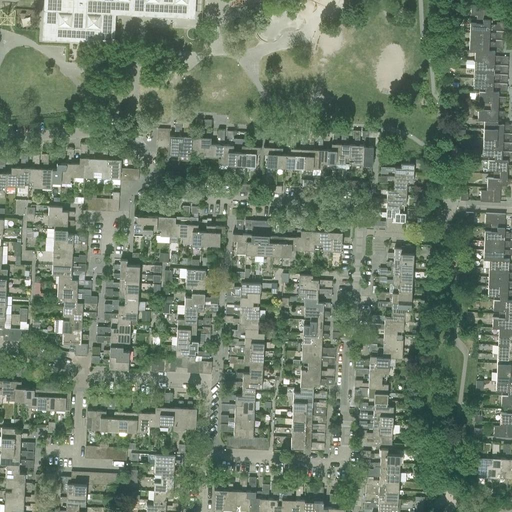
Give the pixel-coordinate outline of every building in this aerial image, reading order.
[(44,0),(44,10),(43,38),(111,42),(112,21),(112,13),(189,17),(190,0),(44,0)] [(471,13),(470,15),(477,15),(477,18),(476,18),(490,19),(491,6),(471,5),(471,13)] [(470,23),(470,31),(483,32),(483,27),(490,28),(490,29),(504,30),(504,23),(496,22),(496,24),(490,24),(490,23),(490,19),(476,18),(476,22),(476,23),(470,23)] [(470,31),(469,40),(482,41),(483,36),(489,37),(489,38),(503,38),(504,32),(496,31),(496,33),(489,33),(489,32),(490,29),(490,28),(483,27),(483,32),(470,31)] [(469,50),(469,51),(475,51),(488,52),(488,51),(488,50),(489,47),(503,48),(503,41),(495,40),(495,43),(489,42),(489,41),(489,38),(489,37),(483,36),(482,41),(469,40),(469,50)] [(475,51),(474,59),(488,59),(487,64),(494,64),(494,61),(500,61),(500,63),(508,64),(508,57),(502,57),(494,56),(494,55),(494,51),(488,51),(488,52),(475,51)] [(474,59),(474,68),(487,68),(487,73),(493,73),(494,70),(500,70),(500,72),(508,73),(508,66),(494,65),(494,64),(487,64),(488,59),(474,59)] [(474,68),(474,77),(487,78),(486,82),(493,82),(493,79),(500,79),(499,81),(507,82),(507,75),(493,74),(493,73),(487,73),(487,68),(474,68)] [(473,87),(479,88),(479,91),(492,92),(492,91),(493,88),(499,88),(499,90),(507,91),(507,84),(493,83),(493,82),(486,82),(487,78),(474,77),(473,87)] [(479,91),(478,101),(484,101),(484,105),(498,106),(498,102),(505,102),(505,97),(498,97),(498,92),(492,92),(479,91)] [(477,119),(484,120),(497,120),(498,120),(497,119),(497,115),(505,116),(505,111),(497,110),(498,106),(484,105),(484,109),(478,109),(477,119)] [(484,120),(484,127),(497,128),(497,132),(503,133),(503,129),(510,130),(510,132),(511,131),(511,125),(503,125),(503,124),(497,124),(497,120),(484,120)] [(169,153),(169,155),(178,155),(179,142),(183,142),(183,136),(179,136),(179,130),(181,130),(181,122),(175,122),(175,129),(175,135),(169,135),(169,141),(169,147),(169,153)] [(178,156),(178,161),(192,161),(192,154),(188,154),(187,154),(187,149),(192,149),(192,137),(188,136),(188,130),(190,130),(190,122),(184,122),(183,136),(183,142),(179,142),(178,155),(178,156)] [(484,127),(483,136),(497,137),(497,142),(502,142),(503,138),(509,139),(509,141),(511,140),(511,134),(503,134),(503,133),(497,132),(497,128),(484,127)] [(327,149),(326,162),(336,163),(337,149),(341,149),(341,144),(336,143),(337,137),(339,137),(339,130),(333,129),(332,129),(332,132),(332,143),(331,143),(331,150),(327,149)] [(192,137),(192,149),(196,149),(195,156),(205,157),(206,143),(202,143),(202,137),(202,136),(202,130),(197,130),(197,136),(197,137),(192,137)] [(202,137),(202,143),(206,143),(205,157),(214,157),(215,144),(210,143),(211,137),(211,131),(207,130),(206,137),(202,137)] [(215,144),(214,157),(218,157),(218,164),(228,164),(228,151),(224,151),(223,151),(224,144),(224,130),(218,130),(218,131),(217,138),(220,138),(219,144),(215,144)] [(342,130),(341,144),(341,149),(337,149),(336,163),(349,163),(349,157),(350,144),(345,144),(346,138),(348,138),(348,130),(342,130)] [(350,144),(349,157),(353,157),(353,163),(363,164),(363,151),(359,150),(359,145),(359,131),(353,130),(352,138),(355,138),(354,144),(350,144)] [(224,144),(223,151),(224,151),(228,151),(228,164),(237,165),(238,151),(234,151),(234,145),(233,145),(234,138),(233,138),(233,131),(227,131),(226,138),(227,138),(228,138),(228,144),(224,144)] [(304,155),(304,168),(313,168),(313,155),(317,155),(318,149),(313,149),(313,138),(316,139),(316,131),(310,131),(309,135),(309,148),(308,155),(304,155)] [(313,155),(313,168),(322,168),(322,162),(326,162),(327,149),(322,149),(322,139),(325,139),(325,132),(319,131),(318,149),(317,155),(313,155)] [(359,145),(359,150),(363,151),(363,164),(372,164),(373,145),(379,145),(379,132),(362,131),(361,138),(364,139),(364,144),(364,145),(359,145)] [(286,153),(286,167),(295,167),(295,154),(296,154),(299,154),(300,148),(295,148),(295,141),(298,142),(298,134),(287,133),(286,153)] [(295,154),(295,167),(296,167),(304,168),(304,155),(308,155),(309,148),(304,148),(304,142),(307,142),(307,134),(300,134),(300,147),(300,148),(299,154),(296,154),(295,154)] [(483,136),(483,146),(496,146),(496,151),(502,151),(502,147),(509,148),(509,150),(511,149),(511,143),(502,143),(502,142),(497,142),(497,137),(483,136)] [(234,138),(233,145),(234,145),(234,151),(238,151),(237,165),(246,165),(247,152),(250,152),(251,145),(247,145),(247,139),(234,138)] [(247,152),(246,165),(255,165),(255,153),(259,153),(260,153),(260,146),(255,146),(255,139),(251,139),(251,145),(250,152),(247,152)] [(267,166),(277,166),(278,153),(273,153),(273,146),(274,140),(268,140),(268,146),(263,146),(263,152),(268,152),(267,166)] [(273,147),(273,153),(278,153),(277,166),(286,167),(286,153),(282,153),(282,146),(282,140),(278,140),(278,146),(278,147),(273,147)] [(79,163),(75,163),(74,176),(83,177),(84,163),(89,164),(89,157),(84,157),(85,151),(87,151),(87,144),(81,143),(80,157),(79,157),(79,163)] [(84,163),(83,177),(93,177),(93,171),(97,172),(98,158),(93,158),(94,152),(96,152),(96,144),(90,144),(89,157),(89,164),(84,163)] [(97,177),(97,183),(110,184),(111,165),(107,165),(107,158),(107,148),(108,148),(108,144),(101,144),(101,152),(103,152),(102,158),(98,158),(97,172),(101,172),(101,178),(97,177)] [(482,155),(482,156),(488,156),(488,160),(502,160),(502,156),(508,156),(508,159),(511,158),(511,152),(502,152),(502,151),(496,151),(496,146),(483,146),(482,155)] [(57,169),(53,168),(52,182),(61,182),(61,169),(66,169),(66,163),(62,162),(62,156),(64,157),(65,149),(58,148),(57,169)] [(67,149),(66,163),(66,169),(61,169),(61,182),(71,183),(71,176),(74,176),(75,163),(70,163),(71,157),(73,157),(73,149),(67,149)] [(107,158),(107,165),(111,165),(110,184),(120,185),(120,180),(121,168),(121,159),(116,159),(116,153),(112,152),(112,159),(107,158)] [(11,173),(6,172),(6,186),(15,186),(16,161),(18,161),(19,153),(12,153),(11,166),(11,173)] [(16,167),(15,186),(25,187),(25,180),(29,180),(29,167),(25,167),(25,161),(27,161),(28,153),(21,153),(20,167),(16,167)] [(34,168),(29,167),(29,180),(33,181),(33,187),(42,188),(42,175),(38,175),(39,168),(39,154),(33,154),(32,161),(34,162),(34,168)] [(43,168),(39,168),(38,175),(42,175),(42,188),(52,188),(52,182),(53,168),(48,168),(48,155),(41,154),(41,162),(43,162),(43,168)] [(487,169),(487,170),(493,170),(493,173),(493,174),(507,174),(507,170),(511,170),(511,165),(508,165),(508,160),(502,160),(488,160),(487,169)] [(394,171),(394,176),(400,176),(400,172),(414,172),(414,163),(401,162),(401,167),(394,166),(394,167),(381,166),(380,173),(388,173),(388,171),(394,171)] [(394,181),(393,185),(407,185),(407,182),(413,182),(414,172),(400,172),(400,176),(394,176),(380,175),(380,182),(387,182),(387,180),(394,181)] [(487,186),(487,188),(500,188),(506,189),(506,188),(507,184),(511,184),(511,179),(507,179),(507,178),(507,174),(493,174),(493,177),(487,177),(487,186)] [(348,183),(348,188),(359,189),(359,180),(348,180),(348,183)] [(387,194),(386,198),(392,198),(393,194),(406,195),(407,185),(393,185),(393,189),(387,189),(380,189),(380,194),(387,194)] [(480,200),(480,201),(499,202),(499,201),(500,196),(500,188),(487,188),(486,190),(486,191),(481,191),(480,200)] [(386,203),(386,207),(399,208),(399,204),(406,204),(406,195),(393,194),(392,198),(386,198),(373,197),(372,204),(380,204),(380,203),(386,203)] [(152,228),(156,228),(157,215),(153,215),(153,209),(155,209),(156,201),(149,201),(148,215),(148,221),(143,221),(143,234),(152,235),(152,228)] [(160,235),(169,236),(170,222),(166,222),(166,216),(167,202),(160,201),(160,209),(162,209),(162,215),(157,215),(156,228),(160,228),(160,235)] [(49,206),(48,214),(61,215),(61,220),(68,220),(68,216),(74,216),(74,211),(62,211),(62,206),(49,206)] [(372,216),(386,216),(392,216),(391,221),(405,222),(405,212),(399,212),(399,208),(386,207),(386,212),(380,212),(380,209),(372,209),(372,216)] [(133,234),(143,234),(143,221),(148,221),(148,215),(144,214),(144,208),(139,208),(139,214),(134,214),(133,234)] [(169,236),(178,236),(179,223),(175,223),(176,216),(175,216),(175,210),(171,210),(170,216),(166,216),(166,222),(170,222),(169,236)] [(491,223),(491,227),(505,227),(505,213),(485,212),(485,222),(491,223)] [(54,224),(54,228),(67,229),(68,225),(74,225),(74,220),(68,220),(61,220),(61,215),(48,214),(48,224),(54,224)] [(176,216),(175,223),(179,223),(178,236),(183,236),(183,243),(192,244),(193,230),(189,230),(189,218),(189,217),(176,216)] [(296,236),(295,249),(296,249),(305,250),(306,236),(310,236),(310,231),(306,230),(306,224),(308,224),(309,216),(302,216),(302,223),(302,230),(301,230),(300,234),(300,236),(296,236)] [(392,216),(386,216),(385,221),(379,220),(379,218),(372,218),(371,225),(385,225),(385,230),(405,231),(405,222),(391,221),(392,216)] [(189,218),(189,230),(193,230),(192,244),(201,244),(202,221),(198,221),(198,218),(194,217),(194,218),(189,218)] [(306,236),(305,250),(314,250),(314,244),(318,244),(319,231),(314,231),(314,230),(315,224),(317,224),(317,217),(311,217),(311,230),(310,231),(310,236),(306,236)] [(319,231),(318,244),(319,244),(322,244),(322,250),(331,251),(332,237),(328,237),(328,231),(329,217),(322,217),(322,224),(324,225),(323,230),(323,231),(319,231)] [(328,231),(328,237),(332,237),(331,251),(332,251),(341,251),(341,244),(342,237),(342,236),(342,232),(337,232),(337,227),(338,218),(331,217),(331,225),(333,225),(333,232),(328,231)] [(201,244),(210,244),(211,231),(215,231),(215,225),(211,224),(211,218),(207,218),(207,220),(202,219),(202,221),(201,244)] [(211,231),(210,244),(220,245),(220,232),(224,232),(225,225),(220,225),(220,219),(216,219),(215,225),(215,231),(211,231)] [(232,239),(232,252),(236,253),(246,253),(246,240),(242,240),(243,234),(243,233),(243,220),(236,219),(236,226),(238,227),(238,233),(233,233),(232,239)] [(243,234),(242,240),(246,240),(246,253),(255,254),(255,241),(251,240),(251,233),(252,220),(245,220),(245,227),(247,227),(247,233),(247,234),(243,234)] [(252,220),(251,233),(251,240),(255,241),(255,254),(254,262),(263,262),(263,254),(264,254),(264,241),(268,241),(269,234),(269,221),(252,220)] [(264,241),(264,254),(273,254),(273,241),(277,241),(278,232),(274,232),(274,228),(276,228),(277,221),(269,221),(269,234),(268,241),(264,241)] [(273,241),(273,254),(282,255),(282,242),(286,242),(287,236),(283,235),(283,229),(285,229),(286,222),(278,221),(278,232),(277,241),(273,241)] [(282,242),(282,255),(291,255),(291,249),(295,249),(296,236),(300,236),(300,234),(296,233),(292,233),(292,229),(294,229),(294,222),(287,222),(287,235),(287,236),(286,242),(282,242)] [(485,231),(484,240),(496,241),(497,236),(504,236),(511,236),(511,229),(511,230),(511,232),(504,232),(505,227),(491,227),(491,231),(485,231)] [(54,228),(54,237),(67,238),(66,243),(85,244),(85,241),(87,240),(87,235),(74,234),(74,233),(67,233),(67,229),(54,228)] [(484,240),(484,249),(496,250),(496,245),(504,246),(511,245),(511,239),(511,241),(504,241),(504,236),(497,236),(496,241),(484,240)] [(53,247),(53,251),(73,252),(73,247),(79,248),(79,250),(86,250),(87,244),(85,244),(66,243),(67,238),(54,237),(53,247)] [(483,259),(489,259),(489,258),(503,259),(503,255),(511,255),(511,248),(510,248),(510,250),(504,250),(504,246),(496,245),(496,250),(484,249),(483,259)] [(387,257),(394,257),(400,257),(400,261),(413,262),(414,246),(401,246),(401,248),(394,247),(394,252),(388,252),(387,257)] [(53,255),(52,264),(65,265),(66,261),(72,261),(86,262),(86,255),(79,255),(79,257),(73,257),(73,252),(53,251),(53,255)] [(391,266),(393,266),(399,266),(399,271),(413,271),(413,262),(400,261),(400,257),(394,257),(393,261),(387,261),(387,266),(391,266)] [(489,259),(489,268),(502,268),(501,272),(508,272),(509,268),(511,268),(511,263),(509,263),(509,259),(503,259),(489,258),(489,259)] [(114,264),(113,268),(120,269),(127,269),(126,273),(139,274),(139,265),(132,264),(127,264),(128,260),(120,259),(120,264),(114,264)] [(52,264),(52,274),(84,276),(85,271),(86,264),(78,263),(78,265),(72,265),(72,261),(66,261),(65,265),(52,264)] [(379,274),(393,275),(399,275),(399,280),(412,280),(413,271),(399,271),(399,266),(393,266),(391,266),(391,270),(387,270),(387,268),(380,267),(379,274)] [(489,268),(489,276),(501,277),(501,281),(508,282),(508,277),(511,277),(511,272),(508,272),(501,272),(502,268),(489,268)] [(113,273),(113,277),(120,278),(126,278),(126,282),(138,283),(139,274),(126,273),(127,269),(120,269),(120,273),(113,273)] [(198,283),(205,284),(205,279),(211,279),(212,275),(206,274),(206,270),(186,269),(186,278),(199,279),(198,283)] [(299,273),(299,282),(312,283),(311,288),(317,288),(318,283),(324,284),(324,286),(332,286),(332,280),(318,279),(312,279),(312,274),(299,273)] [(52,274),(58,275),(58,283),(71,284),(71,288),(77,289),(78,284),(84,285),(84,287),(91,287),(91,281),(85,280),(84,280),(84,276),(52,274)] [(390,284),(390,292),(392,292),(399,292),(399,288),(412,289),(412,280),(399,280),(399,275),(393,275),(393,280),(387,279),(387,277),(379,276),(379,283),(390,284)] [(489,276),(488,285),(501,286),(501,290),(507,291),(508,286),(511,286),(511,281),(508,282),(501,281),(501,277),(489,276)] [(106,279),(105,286),(119,287),(126,287),(125,291),(138,292),(138,283),(126,282),(126,278),(120,278),(119,282),(113,282),(113,280),(106,279)] [(192,291),(205,292),(205,288),(211,288),(211,284),(205,284),(198,283),(199,279),(186,278),(185,287),(192,287),(192,291)] [(226,293),(226,295),(240,295),(246,296),(247,292),(260,292),(260,282),(241,281),(240,286),(234,286),(234,281),(230,281),(227,281),(227,286),(226,293)] [(298,296),(304,296),(317,297),(317,293),(324,293),(324,295),(331,296),(332,289),(317,288),(311,288),(312,283),(299,282),(298,296)] [(58,283),(57,297),(64,298),(77,298),(77,302),(84,302),(97,303),(97,296),(88,295),(88,293),(89,293),(91,292),(91,290),(77,289),(71,288),(71,284),(58,283)] [(493,295),(493,300),(507,300),(507,295),(511,295),(511,290),(507,291),(501,290),(501,286),(488,285),(488,295),(493,295)] [(105,288),(105,295),(119,296),(125,296),(125,300),(138,301),(138,292),(125,291),(126,287),(119,287),(119,291),(113,291),(113,289),(105,288)] [(392,297),(391,301),(398,301),(398,297),(411,298),(412,289),(399,288),(399,292),(392,292),(390,292),(378,292),(378,299),(386,299),(386,297),(392,297)] [(198,301),(204,302),(218,302),(218,295),(210,295),(210,297),(204,297),(205,292),(192,291),(191,295),(185,295),(184,304),(197,305),(198,301)] [(240,304),(253,305),(253,301),(259,302),(260,292),(247,292),(246,296),(240,295),(226,295),(226,301),(234,302),(234,300),(240,300),(240,304)] [(304,296),(304,305),(316,306),(316,310),(323,311),(323,306),(330,307),(330,302),(323,302),(317,301),(318,297),(317,297),(304,296)] [(391,306),(391,311),(404,311),(404,307),(411,307),(411,298),(398,297),(398,301),(391,301),(378,300),(378,308),(385,308),(385,306),(391,306)] [(64,298),(63,306),(76,307),(76,311),(83,311),(83,307),(89,307),(89,310),(96,310),(97,303),(84,302),(77,302),(77,298),(64,298)] [(105,304),(104,311),(112,311),(112,309),(118,309),(118,314),(124,314),(125,309),(137,310),(138,301),(125,300),(112,300),(112,304),(105,304)] [(499,310),(499,314),(511,314),(511,300),(507,300),(493,300),(493,310),(499,310)] [(184,304),(184,314),(197,314),(197,310),(203,311),(203,310),(217,311),(217,304),(210,304),(204,304),(204,302),(198,301),(197,305),(184,304)] [(226,306),(225,313),(239,314),(246,314),(245,319),(258,319),(259,310),(252,309),(253,305),(240,304),(239,309),(239,310),(233,309),(233,308),(233,307),(226,306)] [(310,315),(310,320),(323,320),(323,316),(329,316),(329,311),(323,311),(316,310),(316,306),(304,305),(303,315),(310,315)] [(69,316),(69,320),(82,320),(82,316),(89,316),(88,319),(96,319),(96,312),(83,311),(76,311),(76,307),(63,306),(63,316),(69,316)] [(104,313),(104,320),(111,320),(111,318),(117,318),(117,323),(130,323),(130,324),(131,324),(137,324),(137,310),(125,309),(124,314),(118,314),(104,313)] [(267,310),(267,319),(275,319),(275,311),(267,310)] [(141,311),(141,321),(149,321),(149,311),(141,311)] [(384,320),(384,324),(390,324),(390,320),(404,320),(404,311),(391,311),(390,315),(377,315),(371,315),(371,321),(378,321),(378,319),(384,320)] [(177,318),(176,327),(190,328),(190,324),(196,324),(210,325),(210,318),(203,318),(203,320),(196,320),(197,314),(184,314),(184,318),(177,318)] [(225,316),(225,322),(226,322),(237,323),(244,323),(244,327),(258,328),(258,319),(245,319),(246,314),(239,314),(239,318),(233,318),(233,316),(225,316)] [(492,328),(498,328),(498,327),(511,328),(511,323),(511,322),(511,314),(499,314),(498,318),(492,318),(492,328)] [(303,319),(303,332),(315,333),(315,329),(322,329),(328,330),(328,325),(322,325),(323,320),(310,320),(303,319)] [(54,320),(54,333),(62,333),(75,334),(75,329),(82,330),(88,330),(88,325),(82,325),(82,320),(69,320),(63,320),(54,320)] [(383,328),(383,333),(397,334),(397,330),(403,330),(404,320),(390,320),(390,324),(384,324),(370,323),(370,330),(377,330),(378,328),(383,328)] [(97,326),(97,333),(104,333),(104,331),(110,331),(110,336),(117,336),(117,332),(130,332),(130,324),(130,323),(117,323),(117,327),(103,326),(97,326)] [(231,330),(231,336),(244,337),(251,337),(251,341),(264,342),(264,333),(258,332),(258,328),(244,327),(244,323),(237,323),(237,327),(237,330),(231,329),(231,330)] [(196,333),(210,334),(210,327),(202,327),(202,329),(196,329),(196,324),(190,324),(190,328),(176,327),(176,337),(190,337),(190,333),(196,333)] [(498,328),(498,336),(511,336),(511,341),(511,340),(511,331),(511,328),(498,327),(498,328)] [(61,342),(75,343),(81,343),(81,339),(88,339),(88,334),(82,334),(82,330),(75,329),(75,334),(62,333),(61,342)] [(303,332),(302,342),(321,342),(322,338),(328,338),(328,334),(322,333),(322,329),(315,329),(315,333),(303,332)] [(96,335),(96,342),(104,342),(104,340),(110,341),(110,345),(123,346),(123,342),(129,342),(130,332),(117,332),(117,336),(110,336),(96,335)] [(176,337),(175,345),(188,346),(188,352),(195,352),(195,351),(195,342),(204,343),(204,349),(209,349),(209,342),(208,342),(208,339),(209,339),(210,334),(196,333),(190,333),(190,337),(176,337)] [(369,342),(383,342),(389,342),(389,347),(402,348),(403,338),(396,337),(397,334),(383,333),(383,338),(377,337),(377,335),(370,335),(369,342)] [(498,336),(497,345),(511,345),(510,350),(511,349),(511,340),(511,341),(511,336),(498,336)] [(159,337),(152,337),(151,347),(159,347),(159,337)] [(230,338),(230,345),(240,346),(241,346),(244,346),(251,346),(250,350),(263,350),(264,342),(251,341),(251,337),(244,337),(244,341),(238,341),(238,339),(230,338)] [(302,342),(302,351),(315,352),(314,356),(321,356),(321,352),(327,352),(327,354),(335,354),(335,348),(321,347),(321,342),(302,342)] [(377,344),(369,344),(369,351),(371,351),(371,355),(382,355),(389,356),(402,357),(402,348),(389,347),(389,342),(383,342),(383,347),(377,347),(377,344)] [(103,349),(103,354),(109,354),(116,355),(116,359),(128,360),(129,350),(122,350),(123,346),(110,345),(109,350),(103,349)] [(175,345),(175,355),(176,355),(182,355),(187,355),(188,355),(188,360),(193,360),(195,361),(195,355),(201,356),(201,358),(209,358),(209,352),(195,351),(195,352),(188,352),(188,346),(175,345)] [(497,345),(497,354),(510,354),(510,359),(511,358),(511,349),(510,350),(511,345),(497,345)] [(230,347),(230,354),(243,355),(250,355),(250,359),(263,360),(263,350),(250,350),(251,346),(244,346),(241,346),(240,346),(239,350),(237,350),(237,348),(230,347)] [(308,361),(308,365),(320,366),(320,361),(327,362),(327,364),(334,364),(335,357),(321,356),(314,356),(315,352),(302,351),(301,360),(308,361)] [(103,359),(103,363),(109,363),(109,368),(128,369),(128,360),(116,359),(116,355),(109,354),(109,356),(109,359),(103,359)] [(497,354),(497,363),(510,363),(510,368),(511,367),(511,358),(510,359),(510,354),(497,354)] [(230,356),(229,363),(243,363),(243,364),(249,364),(249,368),(262,369),(263,360),(250,359),(250,355),(243,355),(243,359),(237,359),(237,357),(230,356)] [(369,365),(369,368),(375,369),(375,365),(389,365),(389,356),(382,355),(371,355),(370,355),(370,360),(356,359),(355,366),(362,366),(362,364),(369,365)] [(497,363),(496,372),(509,372),(509,376),(511,376),(511,367),(510,368),(510,363),(497,363)] [(301,368),(300,378),(313,378),(313,374),(320,375),(334,375),(334,369),(326,368),(326,370),(320,370),(320,366),(308,365),(307,369),(301,368)] [(369,373),(369,378),(382,378),(382,374),(388,374),(389,365),(375,365),(375,369),(369,368),(355,368),(355,375),(361,375),(361,373),(369,373)] [(6,399),(15,400),(16,387),(11,387),(12,380),(12,366),(6,366),(5,374),(8,374),(7,380),(3,380),(2,393),(6,393),(6,399)] [(15,400),(24,400),(25,387),(20,387),(21,380),(21,367),(15,366),(14,374),(17,374),(16,380),(12,380),(11,387),(16,387),(15,400)] [(236,373),(236,377),(242,377),(242,381),(249,381),(249,377),(262,378),(262,369),(249,368),(249,373),(243,373),(242,373),(236,373)] [(496,372),(496,381),(509,381),(509,386),(511,385),(511,376),(509,376),(509,372),(496,372)] [(300,378),(300,387),(313,388),(313,384),(319,384),(319,383),(333,384),(334,377),(326,377),(326,379),(320,378),(320,375),(313,374),(313,378),(300,378)] [(236,381),(235,386),(242,386),(242,391),(255,391),(255,388),(261,388),(262,378),(249,377),(249,381),(242,381),(242,382),(236,381)] [(354,386),(358,387),(374,387),(374,392),(388,392),(388,382),(381,382),(382,378),(369,378),(368,382),(361,382),(361,380),(355,379),(354,386)] [(21,380),(20,387),(25,387),(24,400),(24,407),(26,409),(28,407),(38,407),(38,394),(34,394),(34,387),(35,381),(21,380)] [(34,387),(34,394),(38,394),(38,407),(47,408),(47,395),(51,395),(52,388),(52,386),(52,383),(52,382),(44,382),(39,381),(39,388),(34,387)] [(501,390),(501,395),(511,395),(511,385),(509,386),(509,381),(496,381),(495,390),(501,390)] [(47,408),(56,408),(56,395),(61,395),(61,389),(57,388),(57,382),(52,382),(52,383),(52,388),(51,395),(47,395),(47,408)] [(56,395),(56,408),(70,409),(71,389),(66,389),(66,383),(61,382),(61,389),(61,395),(56,395)] [(293,391),(293,401),(306,401),(306,397),(312,398),(326,398),(327,391),(319,391),(319,393),(312,393),(313,388),(300,387),(300,391),(293,391)] [(354,389),(354,396),(368,397),(367,397),(374,397),(374,401),(387,401),(388,392),(374,392),(374,388),(368,388),(359,387),(359,389),(354,389)] [(222,394),(221,401),(228,402),(229,399),(235,400),(235,404),(241,404),(241,401),(254,401),(255,391),(242,391),(241,391),(241,395),(235,394),(235,395),(224,394),(222,394)] [(151,412),(150,425),(159,426),(159,413),(164,413),(164,407),(160,406),(160,400),(162,400),(163,392),(156,392),(156,398),(155,412),(151,412)] [(159,413),(159,426),(169,426),(169,420),(173,420),(173,407),(169,407),(169,400),(171,401),(172,393),(165,393),(164,407),(164,413),(159,413)] [(86,416),(86,426),(90,426),(90,428),(100,429),(101,416),(97,416),(96,416),(96,409),(97,396),(91,395),(90,403),(93,403),(92,409),(87,409),(86,416)] [(507,405),(507,409),(511,408),(511,395),(501,395),(501,404),(507,405)] [(96,409),(96,416),(97,416),(101,416),(100,429),(109,429),(110,416),(105,416),(106,398),(106,396),(100,396),(99,396),(99,403),(101,403),(101,410),(97,409),(96,409)] [(109,429),(118,430),(119,417),(123,417),(123,411),(119,411),(119,404),(121,404),(121,397),(115,396),(115,399),(106,398),(105,416),(110,416),(109,429)] [(119,417),(118,430),(127,430),(128,417),(132,417),(132,411),(128,411),(128,405),(130,405),(130,397),(124,397),(123,411),(123,417),(119,417)] [(128,417),(127,430),(136,431),(137,418),(141,418),(141,412),(137,412),(137,405),(139,405),(139,398),(133,397),(132,411),(132,417),(128,417)] [(293,401),(292,410),(305,410),(305,414),(311,415),(325,416),(325,407),(326,407),(326,400),(319,400),(319,402),(312,402),(312,398),(306,397),(306,401),(293,401)] [(137,418),(136,431),(145,431),(146,425),(150,425),(151,412),(146,412),(146,406),(148,406),(148,398),(142,398),(141,412),(141,418),(137,418)] [(173,407),(173,420),(177,420),(177,427),(186,427),(187,414),(182,413),(182,407),(183,401),(178,401),(178,407),(173,407)] [(182,407),(182,413),(187,414),(186,427),(187,427),(195,427),(196,408),(191,408),(192,401),(187,401),(187,408),(182,407)] [(221,403),(221,410),(228,410),(229,408),(235,408),(234,413),(247,414),(247,410),(254,410),(254,401),(241,401),(241,404),(235,404),(221,403)] [(359,409),(373,410),(380,410),(379,415),(393,415),(393,405),(387,405),(387,401),(374,401),(374,405),(367,405),(367,402),(360,402),(359,409)] [(500,412),(500,422),(511,422),(511,408),(507,409),(506,413),(500,412)] [(292,410),(292,419),(305,419),(305,423),(311,424),(311,420),(318,420),(318,422),(325,422),(326,416),(325,416),(311,415),(305,414),(305,410),(292,410)] [(359,418),(372,419),(379,419),(379,423),(392,424),(393,415),(379,415),(380,410),(373,410),(373,414),(367,414),(367,412),(359,411),(359,418)] [(221,415),(220,421),(234,422),(240,422),(240,427),(253,428),(253,418),(247,418),(247,414),(234,413),(234,418),(228,417),(228,415),(221,415)] [(292,419),(291,427),(305,428),(304,433),(310,433),(310,428),(317,429),(317,431),(325,431),(325,424),(311,424),(305,423),(305,419),(292,419)] [(358,427),(372,428),(379,428),(379,433),(392,433),(392,424),(379,423),(379,419),(372,419),(372,423),(366,423),(366,421),(359,420),(358,427)] [(220,424),(220,430),(234,431),(233,436),(239,436),(245,437),(251,437),(252,437),(253,428),(240,427),(240,422),(234,422),(234,427),(228,426),(228,424),(220,424)] [(511,422),(500,422),(500,426),(494,426),(493,436),(511,436),(511,422)] [(1,427),(1,436),(14,437),(14,441),(20,442),(20,437),(27,437),(27,433),(15,432),(15,427),(1,427)] [(291,427),(291,437),(304,437),(304,442),(310,442),(310,438),(317,438),(317,440),(324,440),(325,434),(310,433),(304,433),(305,428),(291,427)] [(379,428),(372,428),(372,432),(366,432),(366,430),(358,429),(358,436),(371,436),(371,437),(378,437),(377,442),(391,442),(392,433),(379,433),(379,428)] [(1,436),(0,445),(14,446),(13,450),(20,451),(20,446),(27,447),(27,449),(34,449),(34,442),(20,442),(14,441),(14,437),(1,436)] [(291,437),(290,446),(303,447),(303,451),(309,451),(310,446),(316,447),(316,449),(324,449),(324,443),(310,442),(304,442),(304,437),(291,437)] [(477,476),(486,476),(487,463),(491,463),(492,456),(487,455),(487,449),(490,449),(490,443),(483,443),(483,455),(478,455),(477,476)] [(486,476),(500,477),(501,456),(496,456),(496,450),(499,450),(499,443),(492,443),(492,456),(491,463),(487,463),(486,476)] [(500,477),(499,482),(501,482),(503,481),(504,480),(504,477),(511,477),(511,464),(509,464),(510,456),(510,444),(503,444),(503,452),(505,452),(505,456),(501,456),(500,477)] [(0,445),(0,453),(0,454),(13,455),(13,459),(19,460),(20,455),(26,455),(26,458),(33,458),(34,451),(20,451),(13,450),(14,446),(0,445)] [(373,457),(380,458),(386,458),(386,463),(399,463),(400,453),(387,453),(387,448),(380,448),(380,453),(374,453),(373,457)] [(0,463),(6,464),(6,468),(19,468),(20,464),(26,464),(26,467),(33,467),(33,460),(19,460),(13,459),(13,455),(0,454),(0,463)] [(155,454),(155,464),(168,464),(168,469),(174,469),(175,465),(181,465),(181,460),(175,460),(175,455),(155,454)] [(373,466),(379,466),(386,467),(386,471),(399,472),(399,463),(386,463),(386,458),(380,458),(380,462),(373,462),(373,466)] [(154,478),(161,478),(174,479),(174,474),(180,474),(181,470),(174,469),(168,469),(168,464),(155,464),(154,478)] [(365,468),(365,475),(379,475),(385,476),(385,480),(398,481),(399,472),(386,471),(386,467),(379,466),(373,466),(373,468),(365,468)] [(6,468),(5,477),(18,478),(18,482),(25,482),(25,478),(32,478),(32,474),(25,474),(26,473),(19,473),(19,468),(6,468)] [(365,484),(378,485),(385,485),(385,489),(398,490),(398,481),(385,480),(385,476),(379,475),(379,480),(372,480),(372,477),(365,477),(365,484)] [(72,493),(86,493),(86,484),(82,484),(76,483),(70,483),(71,476),(61,476),(60,492),(67,492),(66,497),(72,497),(72,493)] [(5,477),(5,491),(24,492),(25,487),(31,487),(31,483),(25,482),(18,482),(18,478),(5,477)] [(240,510),(250,511),(250,497),(246,497),(246,491),(247,477),(240,477),(239,485),(242,485),(241,491),(237,490),(236,504),(240,504),(240,510)] [(250,511),(258,511),(259,498),(259,497),(255,497),(256,491),(255,491),(256,477),(249,477),(249,485),(251,485),(251,491),(246,491),(246,497),(250,497),(250,511)] [(154,482),(153,491),(166,492),(167,487),(173,487),(180,488),(180,483),(173,483),(174,479),(161,478),(160,482),(154,482)] [(213,509),(222,509),(223,496),(227,496),(228,490),(223,490),(224,483),(217,483),(217,489),(214,489),(213,509)] [(236,510),(236,504),(237,490),(232,490),(233,484),(228,483),(228,490),(227,496),(223,496),(222,509),(236,510)] [(256,491),(255,497),(259,497),(259,498),(258,511),(262,511),(272,511),(273,505),(268,505),(268,498),(269,484),(262,484),(262,491),(256,491)] [(272,511),(280,511),(281,505),(277,505),(278,498),(277,498),(278,484),(271,484),(271,492),(273,492),(273,498),(268,498),(268,505),(273,505),(272,511)] [(371,500),(371,502),(384,503),(384,498),(398,499),(398,490),(385,489),(385,485),(378,485),(365,484),(365,493),(364,493),(364,499),(371,500)] [(280,511),(290,511),(291,506),(295,506),(295,499),(291,499),(291,493),(293,493),(294,485),(287,485),(286,499),(281,499),(281,505),(280,511)] [(303,511),(304,499),(300,499),(300,493),(302,493),(303,485),(296,485),(295,499),(295,506),(291,506),(290,511),(303,511)] [(317,511),(318,507),(313,506),(314,500),(314,486),(307,486),(307,493),(309,493),(309,500),(304,499),(303,511),(317,511)] [(317,511),(326,511),(327,507),(323,506),(323,500),(323,486),(316,486),(316,494),(318,494),(318,500),(314,500),(313,506),(318,507),(317,511)] [(153,491),(153,500),(166,501),(166,497),(173,497),(173,496),(179,497),(180,492),(173,492),(173,487),(167,487),(166,492),(153,491)] [(5,491),(4,504),(17,505),(17,500),(24,501),(38,501),(38,494),(30,494),(30,497),(24,496),(24,492),(5,491)] [(66,506),(78,507),(78,503),(85,503),(86,493),(72,493),(72,497),(66,497),(60,496),(60,501),(66,501),(66,506)] [(335,511),(336,507),(336,494),(329,493),(329,501),(332,501),(331,507),(327,507),(326,511),(335,511)] [(345,511),(345,508),(346,494),(338,493),(338,501),(341,501),(340,507),(336,507),(335,511),(345,511)] [(364,502),(363,508),(371,509),(371,507),(377,507),(376,511),(399,511),(400,499),(398,499),(384,498),(384,503),(371,502),(364,502)] [(4,504),(3,511),(22,511),(23,510),(37,510),(37,503),(30,503),(30,505),(24,505),(24,501),(17,500),(17,505),(4,504)] [(146,504),(145,511),(158,511),(158,509),(166,510),(180,510),(180,503),(172,503),(172,505),(166,505),(166,501),(153,500),(153,504),(146,504)]
